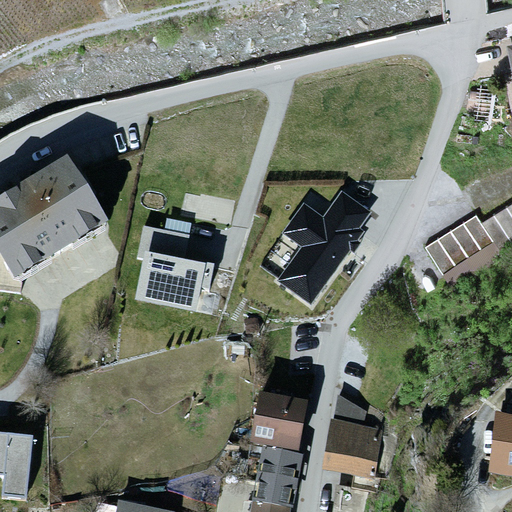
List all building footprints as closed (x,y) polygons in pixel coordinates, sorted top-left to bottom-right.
[(104,218),(67,158),(0,199),(0,246),(15,272),(104,218)] [(511,196),(480,215),(478,210),(426,239),(445,274),(511,237),(511,196)] [(303,249),(280,281),(313,305),(363,235),(358,231),(368,217),(340,197),(321,223),(302,210),(284,236),(303,249)] [(195,236),(144,224),(138,260),(145,261),(137,303),(201,318),(210,265),(189,261),(195,236)] [(310,401),(262,393),(254,445),(267,447),(300,453),(310,401)] [(511,479),(511,417),(493,416),(489,478),(511,479)] [(385,427),(337,419),(325,473),(376,480),(385,427)] [(30,437),(0,434),(0,471),(7,472),(5,494),(24,496),(30,437)] [(290,511),(300,453),(267,447),(255,511),(290,511)] [(375,511),(377,490),(326,484),(321,511),(375,511)] [(169,511),(120,502),(117,511),(169,511)]
